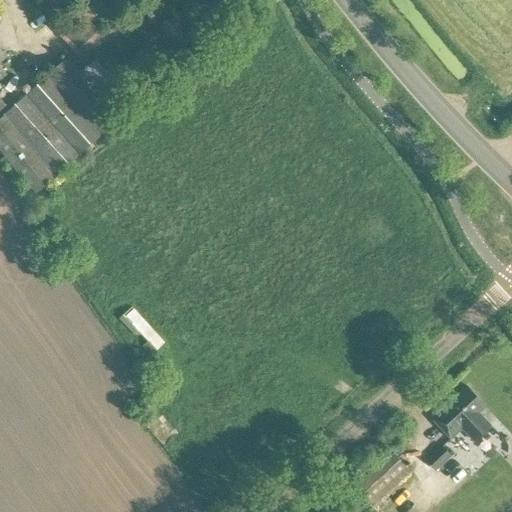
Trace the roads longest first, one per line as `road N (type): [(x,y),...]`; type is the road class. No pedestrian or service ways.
road 1 (unclassified): [(260,511),(511,283)]
road 2 (secondary): [(511,182),(346,0)]
